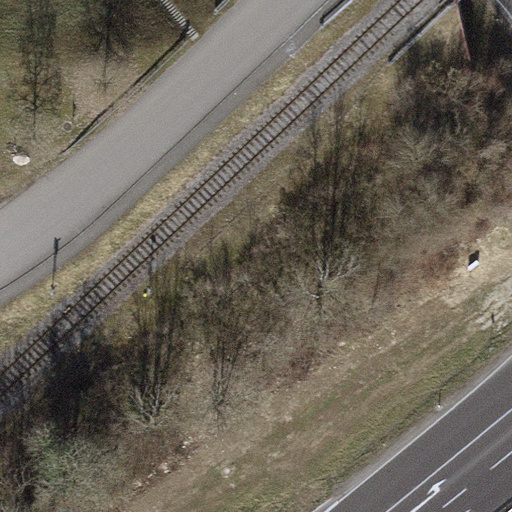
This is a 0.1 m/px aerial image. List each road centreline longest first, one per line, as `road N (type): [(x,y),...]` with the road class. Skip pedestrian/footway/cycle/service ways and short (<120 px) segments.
road 1 (unclassified): [(0,253),(78,195),(293,0)]
road 2 (primary): [(511,420),(400,511)]
